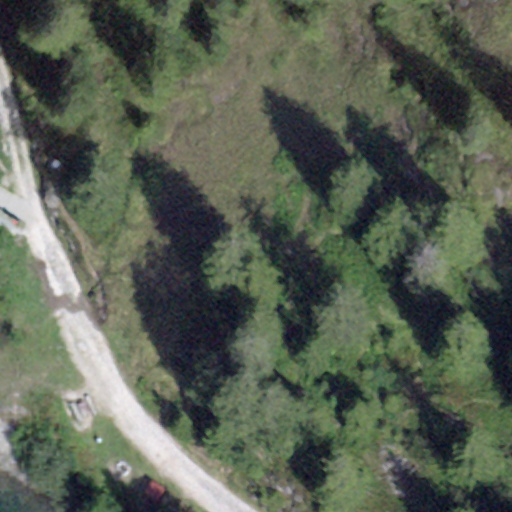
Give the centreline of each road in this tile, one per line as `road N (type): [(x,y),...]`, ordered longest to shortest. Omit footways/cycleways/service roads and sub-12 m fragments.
road 1 (track): [(150,436),(105,381),(34,219)]
road 2 (track): [(34,219),(0,96)]
